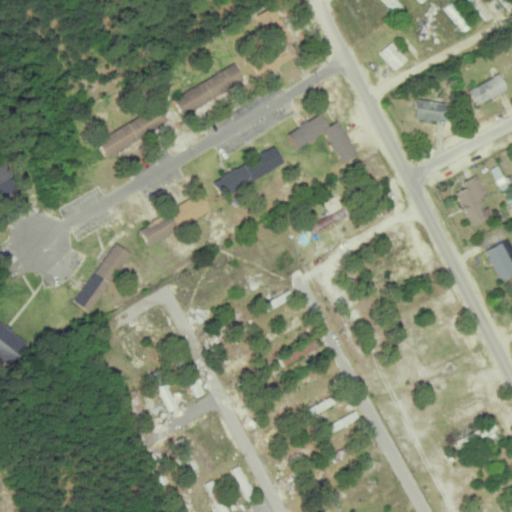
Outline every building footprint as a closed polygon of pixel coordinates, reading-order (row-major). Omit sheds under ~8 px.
[(405,10),(395,0),(382,0),(398,16),(405,10)] [(468,0),(486,20),(492,15),(479,0),(468,0)] [(442,8),(463,30),(469,23),(449,2),(442,8)] [(254,14),(273,48),(248,62),(257,77),(299,54),(271,5),(254,14)] [(378,52),(394,69),(406,58),(389,41),(378,52)] [(170,98),(180,115),(242,80),(232,63),(170,98)] [(466,89),(474,105),(505,90),(498,74),(466,89)] [(413,119),(439,122),(440,104),(415,102),(413,119)] [(293,148),(322,132),(340,163),(355,154),(336,120),(325,126),(318,113),(285,132),(293,148)] [(94,140),(104,158),(150,133),(140,115),(94,140)] [(282,164),(274,146),(241,160),(248,179),(282,164)] [(0,165),(0,195),(14,188),(2,164),(0,165)] [(210,179),(218,196),(249,182),(241,165),(210,179)] [(489,168),(501,190),(508,187),(496,165),(489,168)] [(370,199),(380,194),(370,174),(360,178),(370,199)] [(460,181),(463,187),(454,192),(470,225),(488,216),(480,198),(486,195),(476,174),(460,181)] [(145,244),(209,211),(200,194),(135,226),(145,244)] [(322,218),(324,224),(344,216),(337,195),(323,200),(329,215),(322,218)] [(511,274),(511,266),(509,260),(511,259),(511,247),(508,238),(484,248),(497,281),(511,274)] [(405,246),(401,239),(364,256),(367,264),(405,246)] [(127,252),(111,242),(72,301),(88,312),(127,252)] [(416,272),(412,263),(373,279),(376,288),(416,272)] [(291,297),(288,290),(258,305),(261,312),(291,297)] [(264,333),(268,341),(303,322),(299,314),(264,333)] [(140,318),(150,346),(157,343),(147,315),(140,318)] [(0,359),(9,365),(26,342),(0,323),(0,359)] [(317,346),(312,338),(277,359),(282,367),(317,346)] [(255,362),(251,353),(224,364),(228,374),(255,362)] [(202,393),(191,370),(183,373),(194,396),(202,393)] [(295,391),(312,381),(308,373),(291,383),(295,391)] [(174,408),(161,376),(153,379),(166,411),(174,408)] [(140,425),(148,422),(134,389),(126,393),(140,425)] [(258,412),(262,420),(293,404),(289,396),(258,412)] [(331,403),(328,396),(305,409),(309,415),(331,403)] [(358,418),(354,410),(321,427),(324,435),(358,418)] [(199,474),(182,436),(173,440),(191,478),(199,474)] [(315,451),(312,443),(275,462),(279,470),(315,451)] [(246,501),(253,497),(238,465),(231,468),(246,501)] [(328,478),(324,470),(300,480),(303,488),(328,478)] [(222,511),(225,511),(211,479),(205,482),(217,511),(222,511)] [(195,511),(182,485),(174,489),(185,511),(195,511)] [(324,498),(300,511),(301,511),(317,511),(347,496),(343,488),(324,498)]
